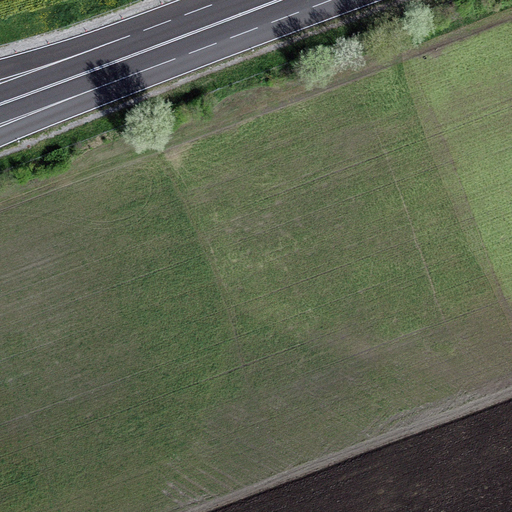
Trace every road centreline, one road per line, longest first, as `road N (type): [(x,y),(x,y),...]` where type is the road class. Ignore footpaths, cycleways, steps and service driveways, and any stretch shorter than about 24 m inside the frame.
road 1 (trunk): [(0,130),(168,41)]
road 2 (trunk): [(138,52),(0,104)]
road 3 (trunk): [(138,52),(0,71)]
